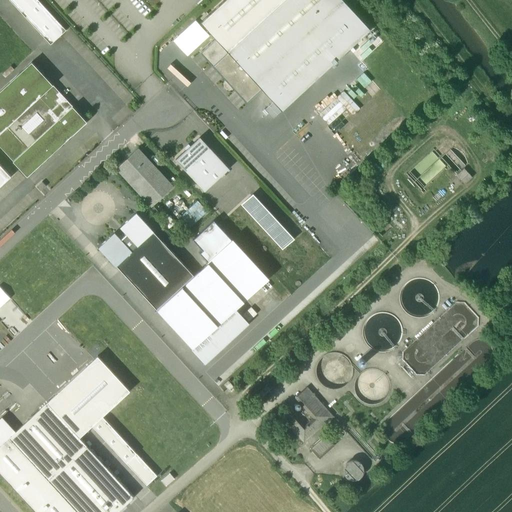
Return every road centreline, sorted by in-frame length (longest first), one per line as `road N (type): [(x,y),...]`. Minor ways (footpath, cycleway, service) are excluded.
road 1 (residential): [(0,249),(173,92)]
road 2 (residential): [(158,511),(252,427)]
